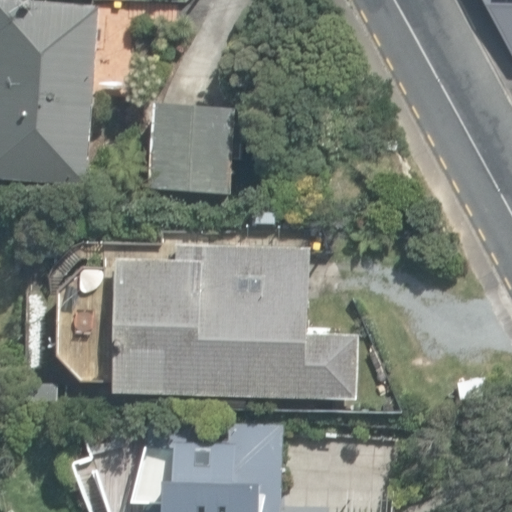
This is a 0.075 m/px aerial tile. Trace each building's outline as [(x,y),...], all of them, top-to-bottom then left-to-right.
[(0,0),(0,177),(88,185),(102,5),(29,0),(0,0)] [(154,188),(234,196),(240,109),(160,104),(154,188)] [(27,256),(56,255),(55,210),(26,210),(27,256)] [(116,393),(360,399),(361,333),(311,332),(312,246),(178,243),(179,259),(119,257),(116,393)] [(68,403),(69,379),(20,377),(19,401),(68,403)] [(145,511),(284,511),(287,424),(149,420),(145,511)] [(131,458),(132,428),(102,427),(102,457),(131,458)]
